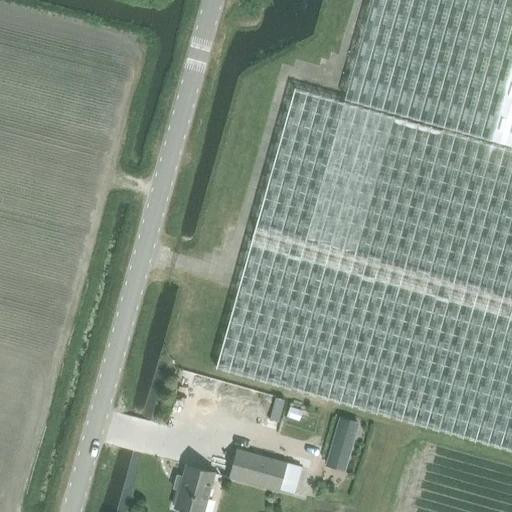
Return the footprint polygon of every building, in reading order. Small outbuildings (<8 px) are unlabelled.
[(511,145),(511,0),(372,0),(345,99),(511,145)] [(511,149),(294,89),(216,367),(511,450),(511,149)] [(268,400),(265,407),(273,410),(275,402),(268,400)] [(276,402),(273,410),(282,413),(285,405),(276,402)] [(339,418),(325,464),(344,469),(358,423),(339,418)] [(238,450),(230,477),(294,494),(301,467),(238,450)] [(190,511),(203,511),(215,473),(186,465),(175,507),(190,511)]
